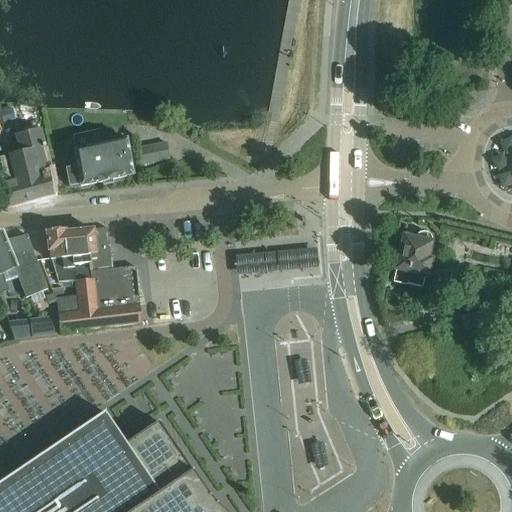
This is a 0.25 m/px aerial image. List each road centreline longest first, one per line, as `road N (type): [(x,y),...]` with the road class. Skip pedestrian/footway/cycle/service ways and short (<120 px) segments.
road 1 (residential): [(332,186),(0,220)]
road 2 (primary): [(332,186),(344,325),(361,383),(407,479)]
road 3 (primary): [(444,446),(399,399),(374,347),(360,288),(357,182)]
